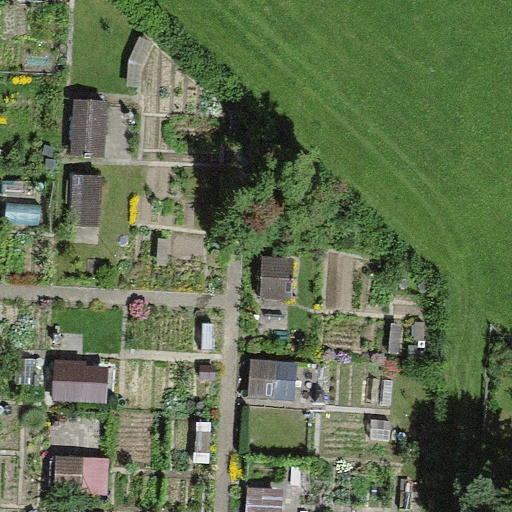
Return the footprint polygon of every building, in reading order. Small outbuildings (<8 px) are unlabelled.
[(81,102),(76,156),(112,160),(117,106),(81,102)] [(221,222),(221,157),(150,157),(150,221),(221,222)] [(75,222),(106,225),(110,173),(80,171),(75,222)] [(257,395),(303,398),(305,362),(259,359),(257,395)] [(115,403),(116,366),(62,363),(60,401),(115,403)] [(111,493),(115,465),(67,459),(64,487),(111,493)]
